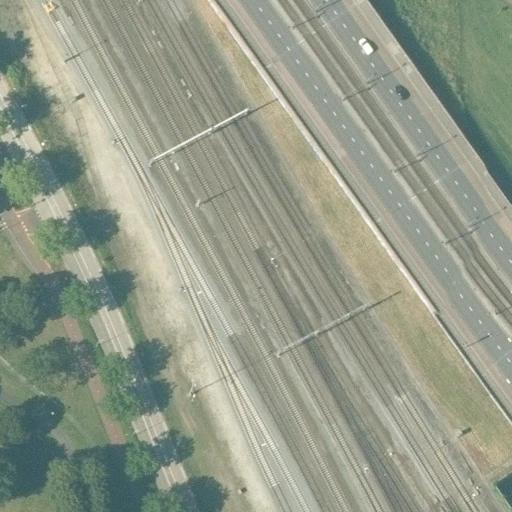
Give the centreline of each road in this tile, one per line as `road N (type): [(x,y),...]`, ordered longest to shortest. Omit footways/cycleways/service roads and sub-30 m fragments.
road 1 (secondary): [(247,0),(511,367)]
road 2 (secondary): [(511,263),(322,0)]
road 3 (secondary): [(182,511),(59,221)]
